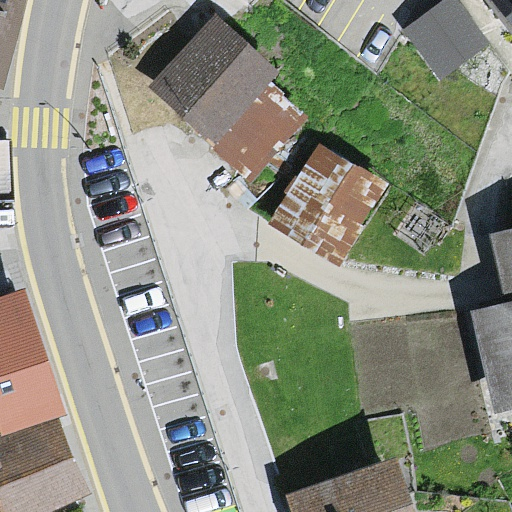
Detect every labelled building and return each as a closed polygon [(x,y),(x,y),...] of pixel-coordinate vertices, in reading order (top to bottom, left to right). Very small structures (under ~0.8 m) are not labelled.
[(25,0),(0,0),(0,93),(4,94),(25,0)] [(450,0),(447,0),(405,31),(446,87),(491,55),(450,0)] [(226,18),(163,88),(231,148),(293,77),(226,18)] [(401,190),(326,148),(281,227),(357,269),(401,190)] [(511,257),(511,308),(482,314),(504,420),(511,418),(511,238),(508,239),(511,257)] [(0,511),(60,511),(83,503),(24,303),(0,310),(0,511)] [(429,511),(413,462),(300,499),(304,511),(429,511)]
